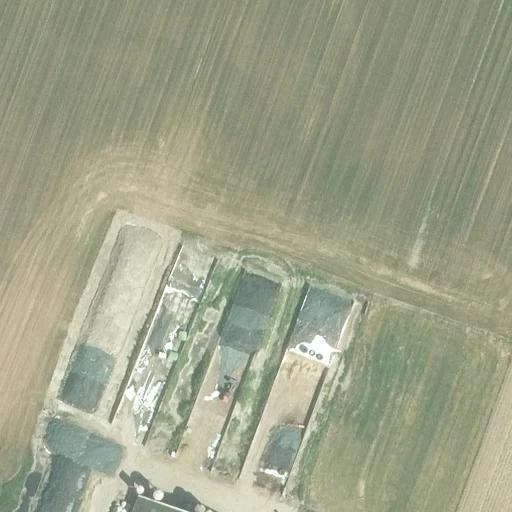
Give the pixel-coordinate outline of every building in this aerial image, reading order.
[(130,332),(161,242),(131,231),(100,321),(130,332)] [(234,372),(250,377),(282,283),(244,270),(182,454),(216,465),(238,401),(226,397),(234,372)] [(297,328),(333,341),(349,297),(314,284),(297,328)] [(304,452),(313,412),(291,407),(282,447),(304,452)] [(177,511),(139,498),(133,511),(177,511)]
